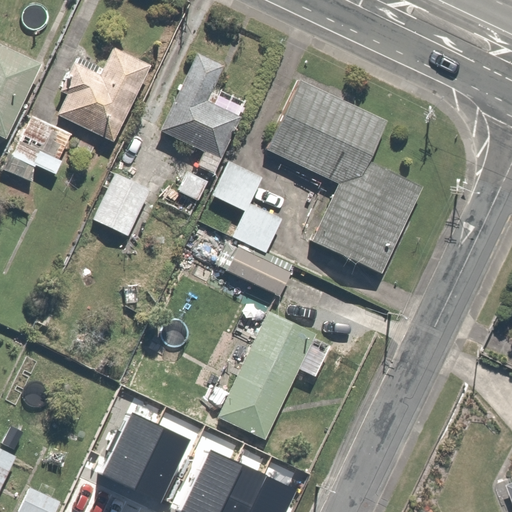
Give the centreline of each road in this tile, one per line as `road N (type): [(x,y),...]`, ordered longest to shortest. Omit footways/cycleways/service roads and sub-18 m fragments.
road 1 (residential): [(348,511),(511,166)]
road 2 (secondary): [(511,93),(343,11)]
